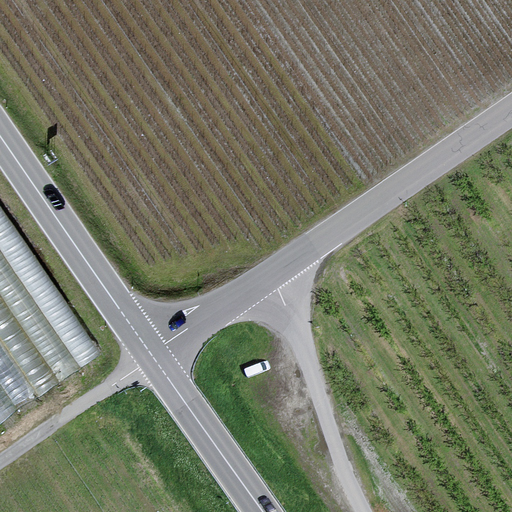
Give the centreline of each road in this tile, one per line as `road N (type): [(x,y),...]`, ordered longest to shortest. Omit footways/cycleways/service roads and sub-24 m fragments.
road 1 (unclassified): [(268,273),(511,109)]
road 2 (tertiary): [(0,133),(152,355)]
road 3 (unclassified): [(268,273),(294,321),(360,511)]
road 4 (tertiary): [(152,355),(264,511)]
road 5 (track): [(0,460),(152,355)]
road 6 (unclassified): [(152,355),(268,273)]
